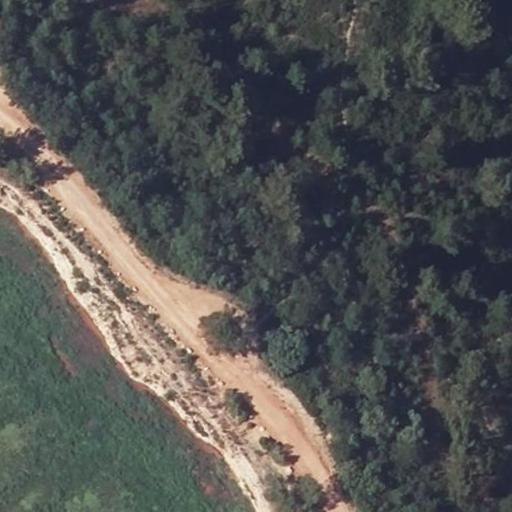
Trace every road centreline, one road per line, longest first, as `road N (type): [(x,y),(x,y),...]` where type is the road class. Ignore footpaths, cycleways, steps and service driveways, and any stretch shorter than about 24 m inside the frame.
road 1 (track): [(312,511),(258,433),(0,135)]
road 2 (track): [(342,183),(392,250),(443,436),(488,511)]
road 3 (track): [(137,0),(187,22),(280,127),(347,187)]
